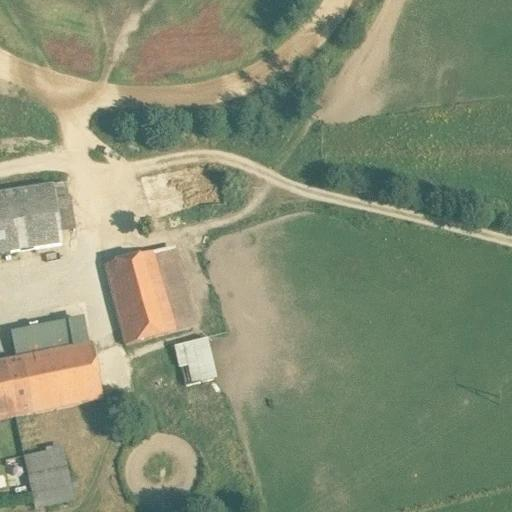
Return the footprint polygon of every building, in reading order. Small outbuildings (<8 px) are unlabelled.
[(72,184),(53,187),(61,239),(80,236),(72,184)] [(0,255),(62,246),(61,239),(53,187),(0,195),(0,255)] [(152,254),(176,333),(199,327),(178,247),(152,254)] [(152,254),(106,266),(126,347),(176,333),(152,254)] [(211,341),(176,351),(187,392),(222,383),(211,341)] [(92,346),(6,363),(17,419),(102,401),(92,346)] [(6,363),(0,364),(0,422),(17,419),(6,363)] [(65,450),(26,459),(39,511),(48,511),(79,504),(65,450)]
